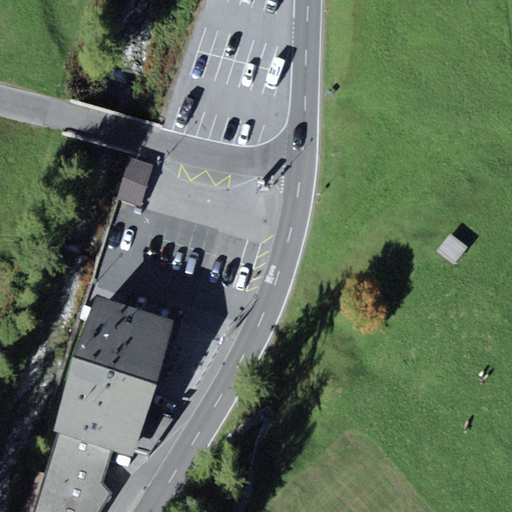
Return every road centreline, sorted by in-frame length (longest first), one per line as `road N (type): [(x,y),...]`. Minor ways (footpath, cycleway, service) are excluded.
road 1 (secondary): [(145,511),(271,296),(303,164)]
road 2 (unclassified): [(0,93),(185,143),(303,164)]
road 3 (secondary): [(303,164),(308,0)]
